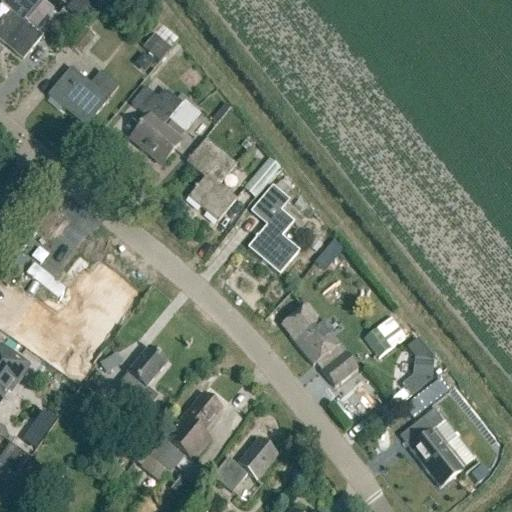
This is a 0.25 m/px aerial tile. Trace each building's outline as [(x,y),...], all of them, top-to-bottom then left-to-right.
[(42,4),(37,0),(7,0),(2,7),(12,15),(2,27),(1,26),(0,26),(0,29),(0,43),(23,62),(42,39),(24,25),(42,4)] [(82,25),(102,0),(74,0),(65,11),(82,25)] [(159,65),(170,51),(177,43),(157,26),(150,34),(153,37),(142,50),(159,65)] [(77,58),(93,39),(83,30),(67,49),(77,58)] [(90,88),(71,71),(48,99),(85,131),(109,103),(108,102),(118,90),(101,75),(90,88)] [(160,104),(152,98),(145,92),(131,107),(138,114),(147,121),(139,130),(138,129),(136,131),(137,132),(129,142),(161,168),(181,145),(160,128),(166,120),(168,123),(174,116),(182,107),(167,95),(160,104)] [(236,202),(219,188),(236,168),(205,141),(185,166),(204,181),(196,190),(195,189),(193,191),(195,192),(187,201),(217,225),(236,202)] [(253,200),(277,171),(267,162),(242,191),(253,200)] [(290,192),(279,183),(273,191),(272,190),(250,215),(266,229),(257,240),(256,239),(254,241),(255,242),(247,252),(278,279),(298,255),(277,238),(284,230),(287,233),(293,226),(280,215),(289,204),(283,199),(290,192)] [(65,314),(64,315),(67,317),(60,327),(36,308),(19,330),(52,356),(68,335),(82,346),(90,336),(97,341),(98,340),(96,339),(132,294),(133,295),(134,294),(101,268),(100,269),(101,270),(92,281),(85,275),(74,290),(81,296),(66,315),(65,314)] [(333,389),(355,372),(305,309),(280,329),(320,378),(323,376),(333,389)] [(394,327),(389,321),(361,342),(376,361),(404,341),(402,339),(409,334),(401,323),(394,327)] [(430,381),(433,362),(417,342),(407,350),(415,360),(413,379),(403,387),(411,397),(430,381)] [(30,368),(3,349),(2,350),(6,353),(0,361),(0,402),(17,378),(21,381),(30,368)] [(141,419),(156,400),(145,391),(166,367),(147,352),(115,390),(124,398),(121,402),(141,419)] [(96,374),(89,383),(99,391),(106,382),(96,374)] [(426,393),(408,408),(415,417),(434,403),(426,393)] [(194,462),(209,444),(200,437),(220,413),(201,397),(166,439),(187,456),(194,462)] [(439,491),(462,474),(443,450),(455,441),(443,426),(445,425),(435,412),(416,426),(426,439),(409,452),(439,491)] [(35,451),(37,435),(16,434),(15,450),(35,451)] [(166,439),(150,459),(170,476),(187,456),(166,439)] [(255,485),(276,460),(257,444),(236,468),(228,462),(212,481),(232,497),(247,478),(255,485)] [(29,461),(10,448),(0,463),(0,468),(16,480),(29,461)]
